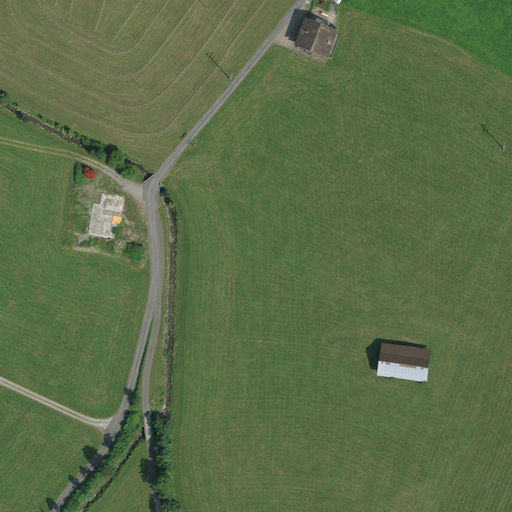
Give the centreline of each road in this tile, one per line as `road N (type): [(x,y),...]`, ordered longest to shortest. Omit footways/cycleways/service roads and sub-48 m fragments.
road 1 (unclassified): [(56,511),(106,446),(125,403),(155,294),(151,189),(304,0)]
road 2 (track): [(155,294),(145,420),(160,511)]
road 3 (track): [(150,195),(84,159),(0,139)]
road 4 (track): [(115,427),(0,380)]
